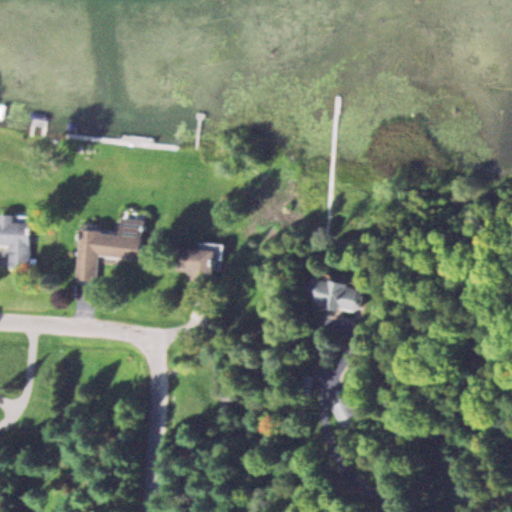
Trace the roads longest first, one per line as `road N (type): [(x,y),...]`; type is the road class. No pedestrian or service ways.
road 1 (residential): [(155,511),(160,345)]
road 2 (residential): [(160,345),(0,325)]
